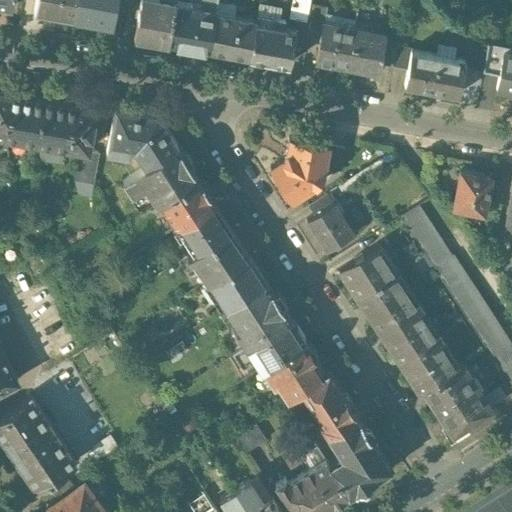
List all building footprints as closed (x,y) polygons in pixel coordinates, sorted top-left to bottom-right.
[(76,0),(36,0),(35,10),(73,17),(76,0)] [(114,0),(76,0),(73,17),(110,24),(114,0)] [(175,0),(140,0),(134,36),(167,43),(175,4),(175,0)] [(175,4),(167,43),(189,47),(189,52),(202,54),(203,49),(208,50),(215,12),(217,0),(188,0),(188,1),(198,3),(198,8),(175,4)] [(309,0),(292,0),(289,18),(310,21),(313,5),(309,4),(309,0)] [(326,7),(313,5),(310,21),(309,30),(321,32),(322,22),(324,22),(326,7)] [(215,12),(208,50),(216,51),(215,56),(231,59),(231,54),(248,57),(255,20),(215,12)] [(286,21),(274,19),(274,18),(256,14),(255,20),(248,57),(289,64),(295,29),(285,27),(286,21)] [(324,22),(322,22),(321,32),(315,62),(347,67),(354,28),(324,22)] [(384,37),(368,34),(368,30),(354,28),(347,67),(378,73),(379,64),(384,40),(384,37)] [(396,43),(384,40),(379,64),(391,66),(395,46),(396,43)] [(500,46),(487,43),(482,71),(499,74),(504,51),(500,50),(500,46)] [(412,49),(395,46),(391,66),(408,69),(411,51),(412,51),(412,49)] [(511,91),(511,47),(500,46),(500,50),(504,51),(499,74),(497,89),(511,91)] [(412,51),(411,51),(408,69),(405,85),(457,94),(463,61),(412,51)] [(43,99),(0,91),(0,134),(35,140),(43,99)] [(95,108),(43,99),(35,140),(80,148),(87,149),(95,108)] [(157,114),(115,106),(107,150),(128,154),(129,147),(134,147),(145,165),(139,168),(140,169),(177,145),(157,114)] [(329,144),(289,137),(286,151),(281,159),(270,166),(292,200),(315,185),(325,171),(329,144)] [(177,145),(140,169),(139,168),(122,179),(132,194),(146,185),(157,203),(198,177),(190,166),(192,163),(192,160),(191,157),(188,154),(185,153),(182,153),(177,145)] [(345,147),(332,145),(329,165),(341,167),(345,147)] [(87,149),(80,148),(74,179),(93,182),(98,152),(99,151),(87,149)] [(474,169),(466,168),(462,170),(460,170),(453,208),(485,213),(492,176),(476,173),(474,169)] [(198,177),(157,203),(161,201),(177,225),(214,202),(208,192),(209,189),(208,186),(207,183),(205,181),(203,180),(200,180),(198,177)] [(327,192),(310,203),(316,212),(332,201),(327,192)] [(316,212),(307,218),(327,249),(354,231),(334,200),(332,201),(316,212)] [(214,202),(177,225),(193,250),(186,255),(187,255),(231,227),(220,210),(215,202),(214,202)] [(450,255),(417,204),(399,215),(433,267),(450,255)] [(231,227),(187,255),(189,259),(190,258),(205,281),(248,253),(231,227)] [(380,242),(340,269),(357,296),(398,269),(380,242)] [(205,281),(203,282),(221,309),(226,306),(265,280),(248,253),(205,281)] [(511,253),(496,263),(509,278),(511,276),(511,253)] [(511,384),(511,345),(452,254),(450,255),(433,267),(442,282),(510,385),(511,384)] [(398,269),(357,296),(379,331),(419,305),(398,270),(398,269)] [(265,280),(226,306),(241,329),(237,331),(246,345),(247,345),(289,317),(282,305),(286,302),(279,291),(274,294),(265,280)] [(419,305),(379,331),(399,361),(439,335),(419,305)] [(289,317),(247,345),(246,345),(233,354),(243,369),(256,360),(261,368),(262,367),(304,339),(306,338),(297,324),(295,325),(289,317)] [(439,335),(399,361),(419,391),(459,365),(439,335)] [(304,339),(262,367),(274,384),(277,382),(286,396),(300,387),(327,369),(325,369),(324,370),(316,357),(317,352),(314,346),(308,346),(304,339)] [(0,345),(0,387),(17,378),(0,345)] [(459,365),(419,391),(419,392),(423,390),(451,433),(492,406),(463,362),(459,365)] [(342,390),(329,371),(328,370),(327,369),(300,387),(314,410),(321,405),(330,419),(322,424),(327,433),(357,413),(342,390)] [(30,392),(0,412),(0,434),(12,453),(52,426),(30,392)] [(372,437),(357,413),(327,433),(334,442),(341,436),(348,447),(344,457),(343,456),(329,465),(347,494),(359,486),(363,487),(370,483),(371,479),(391,466),(372,437)] [(253,418),(231,432),(244,453),(266,439),(253,418)] [(187,429),(181,419),(174,423),(181,434),(187,429)] [(52,426),(12,453),(35,487),(75,460),(52,426)] [(325,458),(289,481),(285,476),(275,483),(292,509),(299,505),(303,511),(319,511),(331,504),(337,505),(343,501),(345,496),(347,494),(329,465),(325,458)] [(57,497),(48,503),(53,511),(101,511),(105,510),(105,509),(107,507),(102,499),(99,501),(91,489),(94,488),(87,478),(84,479),(83,478),(73,485),(57,497)] [(69,478),(52,490),(57,497),(73,485),(69,478)] [(281,511),(272,496),(258,505),(256,502),(261,499),(248,479),(234,488),(249,511),(281,511)] [(511,511),(511,482),(466,511),(511,511)] [(249,511),(234,488),(220,497),(229,511),(249,511)]
